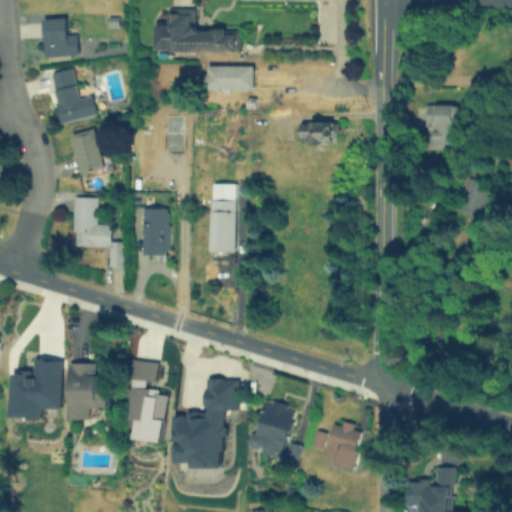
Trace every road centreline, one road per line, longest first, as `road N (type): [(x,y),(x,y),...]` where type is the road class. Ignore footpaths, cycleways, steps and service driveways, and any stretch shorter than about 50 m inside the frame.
road 1 (tertiary): [(0,263),(377,383)]
road 2 (tertiary): [(381,41),(377,383)]
road 3 (residential): [(0,22),(3,75),(39,181),(11,267)]
road 4 (tertiary): [(377,383),(511,424)]
road 5 (residential): [(377,383),(384,403),(380,511)]
road 6 (residential): [(380,88),(341,81),(337,0)]
